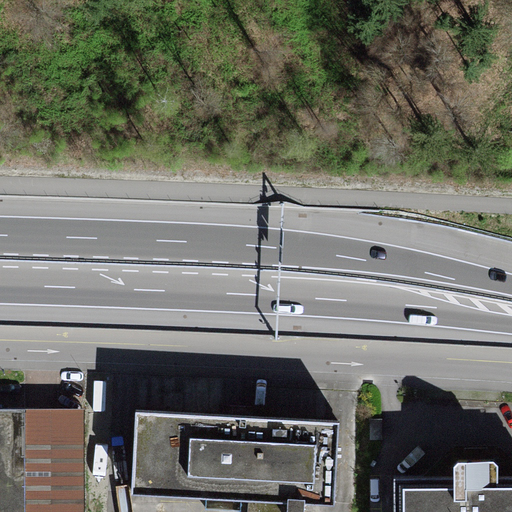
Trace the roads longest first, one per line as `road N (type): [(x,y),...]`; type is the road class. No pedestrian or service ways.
road 1 (unclassified): [(0,344),(396,359),(511,375)]
road 2 (motorway): [(278,247),(0,237)]
road 3 (motorway): [(0,285),(275,298)]
road 4 (trunk): [(275,298),(511,327)]
road 5 (trunk): [(511,285),(278,247)]
road 6 (unknown): [(47,511),(57,426),(53,346)]
